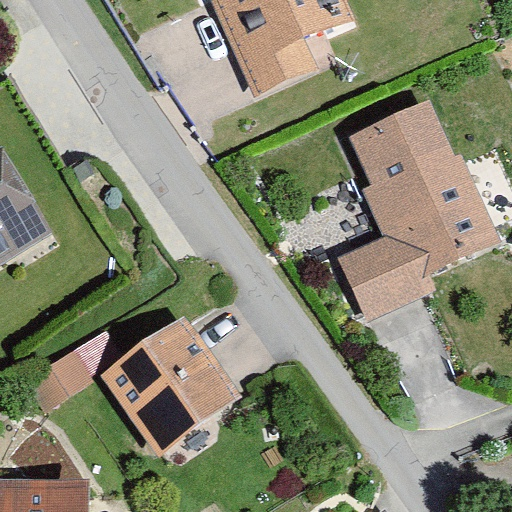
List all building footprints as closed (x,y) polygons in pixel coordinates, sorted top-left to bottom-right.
[(207,0),(254,104),(318,76),(310,58),(359,36),(343,0),(207,0)] [(383,109),(347,137),(381,232),(332,251),(344,280),(364,316),(435,289),(425,266),(495,236),(419,96),(383,109)] [(0,269),(54,236),(0,149),(0,269)] [(244,399),(185,318),(101,379),(160,460),(244,399)] [(92,511),(93,486),(0,482),(0,511),(92,511)]
